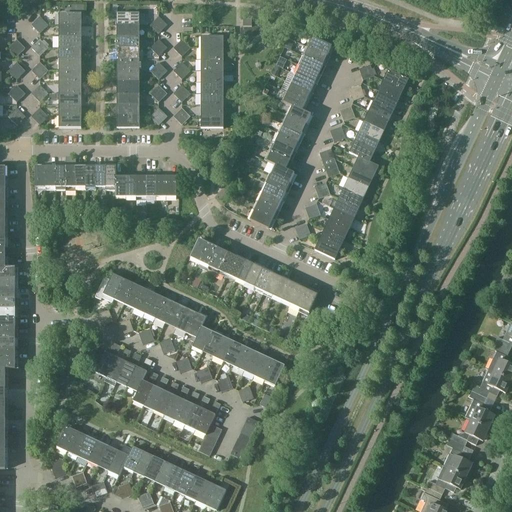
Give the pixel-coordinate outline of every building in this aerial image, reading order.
[(82,14),(60,14),(60,26),(82,26),(82,14)] [(139,26),(139,14),(118,14),(118,26),(139,26)] [(36,30),(44,22),(40,18),(32,26),(36,30)] [(167,26),(159,18),(155,22),(163,30),(167,26)] [(48,26),(44,22),(36,30),(40,34),(48,26)] [(163,30),(155,22),(151,26),(159,34),(163,30)] [(82,37),(82,26),(60,26),(60,37),(82,37)] [(139,37),(139,26),(118,26),(118,37),(139,37)] [(82,49),(82,37),(60,37),(60,49),(82,49)] [(139,49),(139,37),(118,37),(118,49),(139,49)] [(202,37),(202,49),(223,49),(223,37),(202,37)] [(314,39),(309,49),(328,58),(332,48),(314,39)] [(36,53),(44,45),(42,43),(40,40),(31,49),(36,53)] [(25,49),(17,41),(13,45),(21,53),(25,49)] [(167,49),(159,41),(155,45),(163,53),(167,49)] [(178,53),(186,45),(182,41),(173,49),(178,53)] [(287,43),(285,48),(291,51),(294,46),(287,43)] [(21,53),(13,45),(9,49),(17,58),(21,53)] [(47,48),(44,45),(36,53),(40,57),(48,49),(47,48)] [(163,53),(155,45),(151,49),(159,57),(163,53)] [(190,49),(186,45),(178,53),(182,57),(190,49)] [(82,60),(82,49),(60,49),(60,60),(82,60)] [(139,60),(139,49),(118,49),(118,60),(139,60)] [(223,60),(223,49),(202,49),(202,60),(223,60)] [(309,49),(305,59),(323,67),(328,58),(309,49)] [(305,59),(301,68),(319,76),(323,67),(305,59)] [(82,72),(82,60),(60,60),(60,72),(82,72)] [(139,72),(139,60),(118,60),(118,72),(139,72)] [(223,72),(223,60),(202,60),(202,72),(223,72)] [(36,76),(44,67),(40,63),(32,72),(36,76)] [(25,72),(17,64),(13,68),(21,76),(25,72)] [(168,72),(159,64),(155,68),(163,76),(168,72)] [(178,76),(186,68),(182,64),(173,72),(178,76)] [(372,71),(370,66),(360,70),(362,75),(372,71)] [(48,72),(44,67),(36,76),(40,80),(48,72)] [(21,76),(13,68),(9,72),(17,80),(21,76)] [(163,76),(155,68),(151,72),(159,80),(163,76)] [(190,72),(186,68),(178,76),(182,80),(190,72)] [(301,68),(296,77),(315,86),(319,76),(301,68)] [(374,77),(372,71),(362,75),(364,81),(374,77)] [(389,71),(384,81),(404,90),(409,80),(389,71)] [(82,83),(82,72),(60,72),(60,83),(82,83)] [(139,83),(139,72),(118,72),(118,83),(139,83)] [(223,83),(223,72),(202,72),(202,84),(223,83)] [(296,77),(292,86),(311,95),(315,86),(296,77)] [(399,101),(404,90),(384,81),(379,91),(399,101)] [(82,95),(82,83),(60,83),(60,95),(82,95)] [(139,95),(139,83),(118,83),(118,95),(139,95)] [(223,95),(223,83),(202,84),(202,95),(223,95)] [(36,99),(44,91),(40,86),(32,95),(36,99)] [(178,99),(186,91),(182,86),(174,95),(178,99)] [(292,86),(288,95),(306,104),(311,95),(292,86)] [(25,95),(17,87),(13,91),(21,99),(25,95)] [(168,95),(159,87),(155,91),(163,99),(168,95)] [(363,92),(361,87),(350,91),(352,96),(363,92)] [(21,99),(13,91),(9,95),(17,103),(21,99)] [(48,95),(44,91),(36,99),(40,103),(48,95)] [(163,99),(155,91),(151,95),(159,103),(163,99)] [(190,95),(186,91),(178,99),(182,103),(190,95)] [(394,111),(399,101),(379,91),(374,102),(394,111)] [(365,98),(363,92),(352,96),(354,102),(365,98)] [(82,107),(82,95),(60,95),(60,107),(82,107)] [(139,106),(139,95),(118,95),(118,106),(139,106)] [(223,107),(223,95),(202,95),(202,107),(223,107)] [(288,95),(284,104),(293,108),(293,107),(302,112),(303,112),(306,104),(288,95)] [(389,122),(394,111),(374,102),(369,112),(389,122)] [(139,118),(139,106),(118,106),(118,118),(139,118)] [(82,118),(82,107),(60,107),(60,118),(82,118)] [(223,118),(223,107),(202,107),(202,118),(223,118)] [(293,108),(288,117),(307,125),(312,116),(303,112),(302,112),(293,107),(293,108)] [(342,117),(353,113),(351,107),(340,111),(342,117)] [(25,118),(17,109),(13,113),(21,122),(25,118)] [(36,122),(44,113),(40,109),(31,118),(36,122)] [(168,117),(159,109),(155,113),(164,122),(168,117)] [(178,121),(186,113),(182,109),(174,117),(178,121)] [(384,132),(389,122),(369,112),(364,123),(384,132)] [(21,122),(13,113),(9,118),(17,126),(21,122)] [(48,118),(44,113),(36,122),(40,126),(48,118)] [(164,122),(155,113),(151,118),(159,126),(164,122)] [(190,117),(186,113),(178,121),(182,126),(190,117)] [(355,118),(353,113),(342,117),(344,123),(355,118)] [(288,117),(284,126),(303,134),(307,125),(288,117)] [(82,129),(82,118),(60,118),(59,129),(82,129)] [(139,129),(139,118),(118,118),(118,129),(139,129)] [(223,129),(223,118),(202,118),(202,129),(223,129)] [(379,143),(384,132),(364,123),(359,133),(379,143)] [(284,126),(280,135),(299,144),(303,134),(284,126)] [(343,133),(341,128),(331,132),(333,137),(343,133)] [(345,139),(343,133),(333,137),(335,143),(345,139)] [(375,153),(379,143),(359,133),(354,144),(375,153)] [(280,135),(276,144),(294,153),(299,144),(280,135)] [(276,144),(271,153),(290,162),(294,153),(276,144)] [(370,163),(375,153),(354,144),(350,154),(359,158),(370,163)] [(333,156),(331,150),(320,154),(322,160),(333,156)] [(271,153),(267,162),(268,163),(276,166),(286,171),(290,162),(271,153)] [(336,163),(333,156),(322,160),(325,167),(336,163)] [(248,157),(245,163),(252,167),(255,161),(248,157)] [(379,167),(370,163),(359,158),(354,168),(374,177),(379,167)] [(268,163),(264,172),(272,175),(290,184),(295,175),(286,171),(276,166),(268,163)] [(338,169),(336,163),(325,167),(327,173),(338,169)] [(107,189),(107,168),(97,169),(97,189),(107,189)] [(117,168),(107,168),(107,189),(107,192),(116,192),(116,189),(117,189),(117,179),(117,168)] [(369,188),(374,177),(354,168),(349,179),(369,188)] [(46,189),(46,169),(36,169),(36,189),(46,189)] [(56,189),(56,169),(46,169),(46,189),(56,189)] [(66,189),(66,169),(56,169),(56,189),(66,189)] [(76,189),(76,169),(66,169),(66,189),(76,189)] [(87,189),(87,169),(76,169),(76,189),(87,189)] [(97,189),(97,169),(87,169),(87,189),(97,189)] [(340,174),(338,169),(327,173),(329,179),(340,174)] [(272,175),(267,185),(286,193),(290,184),(272,175)] [(167,199),(167,178),(157,179),(157,199),(167,199)] [(177,178),(167,178),(167,199),(177,199),(177,178)] [(127,199),(127,179),(117,179),(117,189),(116,189),(116,192),(116,199),(127,199)] [(137,199),(137,179),(127,179),(127,199),(137,199)] [(147,199),(147,179),(137,179),(137,199),(147,199)] [(157,199),(157,179),(147,179),(147,199),(157,199)] [(364,198),(369,188),(349,179),(344,189),(364,198)] [(317,194),(328,190),(326,184),(315,188),(317,194)] [(267,185),(263,194),(282,202),(286,193),(267,185)] [(359,209),(364,198),(344,189),(340,200),(359,209)] [(330,195),(328,190),(317,194),(319,199),(330,195)] [(263,194),(259,203),(278,212),(282,202),(263,194)] [(354,219),(359,209),(340,200),(335,210),(354,219)] [(259,203),(255,212),(273,221),(278,212),(259,203)] [(307,214),(319,210),(317,205),(305,209),(307,214)] [(320,216),(319,210),(307,214),(309,220),(320,216)] [(349,230),(354,219),(335,210),(330,220),(349,230)] [(255,212),(250,221),(269,230),(273,221),(255,212)] [(344,240),(349,230),(330,220),(325,231),(344,240)] [(297,235),(309,231),(307,225),(295,230),(297,235)] [(311,237),(309,231),(297,235),(300,241),(311,237)] [(340,251),(344,240),(325,231),(320,241),(340,251)] [(199,240),(190,259),(200,263),(209,245),(208,245),(199,240)] [(335,261),(340,251),(320,241),(315,252),(335,261)] [(200,264),(198,268),(207,272),(218,249),(209,245),(200,263),(200,264)] [(207,272),(206,273),(215,277),(218,272),(227,253),(218,249),(207,272)] [(236,258),(227,253),(218,272),(227,276),(236,258)] [(236,258),(227,276),(236,280),(245,262),(236,258)] [(245,262),(236,280),(236,281),(245,285),(254,266),(245,262)] [(254,266),(245,285),(246,285),(254,289),(263,270),(254,266)] [(16,269),(6,269),(0,269),(0,279),(16,279),(16,269)] [(263,270),(254,289),(255,289),(264,293),(273,275),(264,271),(263,270)] [(112,303),(114,300),(123,280),(113,275),(110,280),(105,278),(95,298),(101,301),(102,299),(112,303)] [(273,275),(264,293),(264,294),(273,298),(282,279),(273,275)] [(0,289),(16,289),(16,279),(0,279),(0,289)] [(282,279),(273,298),(282,302),(291,283),(282,279)] [(134,285),(123,280),(114,300),(124,305),(134,285)] [(291,283),(282,302),(283,302),(291,306),(300,288),(291,284),(291,283)] [(144,290),(134,285),(124,305),(134,310),(144,290)] [(291,306),(288,313),(296,317),(300,310),(309,292),(301,288),(300,288),(291,306)] [(16,289),(0,289),(0,299),(16,299),(16,289)] [(154,295),(144,290),(134,310),(145,314),(154,295)] [(309,292),(300,310),(301,311),(309,315),(311,312),(318,296),(309,292)] [(155,319),(165,299),(154,295),(145,314),(155,319)] [(0,309),(16,309),(16,299),(0,299),(0,309)] [(166,324),(175,304),(165,299),(155,319),(166,324)] [(185,309),(175,304),(166,324),(176,329),(185,309)] [(0,319),(16,319),(16,309),(0,309),(0,319)] [(196,314),(185,309),(176,329),(187,334),(196,314)] [(100,321),(111,316),(109,311),(106,312),(99,314),(98,315),(100,321)] [(206,319),(196,314),(187,334),(197,338),(197,339),(202,328),(206,319)] [(113,322),(111,316),(100,321),(102,326),(113,322)] [(0,329),(16,329),(16,319),(0,319),(0,329)] [(129,321),(118,325),(120,330),(131,326),(130,321),(129,321)] [(497,338),(494,344),(510,351),(511,346),(511,323),(503,341),(497,338)] [(134,332),(131,326),(120,330),(123,336),(134,332)] [(203,352),(212,333),(202,328),(197,339),(197,338),(192,347),(203,352)] [(0,339),(16,339),(16,329),(0,329),(0,339)] [(141,340),(152,336),(150,330),(139,335),(141,340)] [(223,338),(212,333),(203,352),(213,357),(223,338)] [(154,341),(152,336),(141,340),(143,345),(154,341)] [(233,343),(223,338),(213,357),(224,362),(233,343)] [(0,349),(16,349),(16,339),(0,339),(0,349)] [(300,339),(297,346),(302,349),(306,342),(300,339)] [(162,349),(173,345),(171,340),(160,344),(162,349)] [(243,347),(233,343),(224,362),(234,367),(243,347)] [(93,364),(93,366),(94,368),(95,370),(96,372),(96,373),(106,378),(115,358),(116,358),(121,347),(115,345),(114,344),(109,355),(105,353),(102,359),(100,359),(98,359),(96,360),(94,362),(93,364)] [(496,353),(488,371),(511,381),(511,380),(511,381),(511,380),(511,366),(511,364),(511,359),(507,357),(510,351),(494,344),(491,350),(496,353)] [(175,351),(173,345),(162,349),(164,355),(175,351)] [(254,352),(243,347),(234,367),(245,372),(254,352)] [(0,359),(16,359),(16,349),(0,349),(0,359)] [(255,377),(264,357),(254,352),(245,372),(255,377)] [(126,363),(116,383),(127,388),(136,368),(140,361),(142,357),(135,354),(130,365),(126,363)] [(275,362),(264,357),(255,377),(265,382),(275,362)] [(106,378),(104,382),(115,387),(116,383),(126,363),(116,358),(115,358),(106,378)] [(16,370),(16,359),(0,359),(0,369),(6,369),(6,370),(16,370)] [(188,359),(182,361),(186,372),(192,370),(188,359)] [(186,372),(182,361),(176,363),(181,374),(186,372)] [(285,367),(275,362),(265,382),(276,387),(285,367)] [(136,368),(127,388),(137,393),(138,393),(143,382),(147,373),(136,368)] [(208,368),(197,373),(199,378),(210,374),(208,368)] [(475,386),(472,392),(487,399),(490,393),(497,397),(500,391),(506,394),(511,382),(511,381),(488,371),(480,389),(475,386)] [(212,379),(210,374),(199,378),(201,384),(212,379)] [(229,378),(223,380),(227,391),(233,389),(229,378)] [(227,391),(223,380),(218,382),(222,393),(227,391)] [(137,393),(133,402),(144,407),(154,387),(143,382),(138,393),(137,393)] [(154,387),(144,407),(155,412),(164,392),(154,387)] [(240,397),(251,393),(249,388),(238,392),(240,397)] [(164,392),(155,412),(165,417),(174,396),(164,392)] [(474,401),(466,418),(471,421),(492,431),(492,430),(489,429),(495,417),(489,414),(491,409),(484,405),(487,399),(472,392),(469,398),(474,401)] [(253,399),(251,393),(240,397),(242,403),(253,399)] [(266,408),(271,397),(265,395),(260,406),(266,408)] [(174,396),(165,417),(175,422),(185,401),(174,396)] [(185,401),(175,422),(186,426),(195,406),(185,401)] [(111,402),(107,410),(115,414),(119,406),(111,402)] [(195,406),(186,426),(196,431),(206,411),(195,406)] [(206,411),(196,431),(206,436),(209,431),(211,425),(216,416),(206,411)] [(256,428),(259,423),(248,418),(246,423),(256,428)] [(452,435),(449,441),(464,449),(467,443),(475,447),(475,446),(473,445),(476,439),(483,442),(488,431),(491,432),(492,431),(471,421),(465,434),(458,437),(452,435)] [(254,433),(256,428),(246,423),(243,428),(254,433)] [(211,425),(209,431),(220,436),(222,430),(211,425)] [(66,428),(57,448),(67,453),(77,433),(66,428)] [(251,439),(254,433),(243,428),(241,434),(251,439)] [(209,431),(206,436),(207,436),(217,441),(220,436),(209,431)] [(87,438),(77,433),(67,453),(78,457),(87,438)] [(249,444),(251,439),(241,434),(238,439),(249,444)] [(207,436),(204,441),(215,447),(217,441),(207,436)] [(97,443),(87,438),(78,457),(88,462),(97,443)] [(247,450),(249,444),(238,439),(236,445),(247,450)] [(204,441),(201,447),(212,452),(215,447),(204,441)] [(452,449),(444,467),(469,479),(470,479),(467,477),(472,465),(467,463),(468,460),(469,461),(470,458),(462,454),(464,449),(449,441),(446,447),(452,449)] [(108,447),(97,443),(88,462),(99,467),(108,447)] [(244,455),(247,450),(236,445),(234,450),(244,455)] [(109,472),(118,452),(108,447),(99,467),(109,472)] [(201,447),(199,452),(210,457),(212,452),(201,447)] [(134,473),(143,453),(133,448),(128,457),(129,457),(124,468),(134,473)] [(242,460),(244,455),(234,450),(231,455),(242,460)] [(129,457),(128,457),(118,452),(109,472),(120,477),(124,468),(129,457)] [(154,458),(143,453),(134,473),(145,478),(154,458)] [(155,483),(164,463),(154,458),(145,478),(155,483)] [(54,463),(52,468),(63,464),(62,460),(54,463)] [(165,487),(175,468),(164,463),(155,483),(165,487)] [(52,468),(51,468),(53,474),(65,470),(63,464),(52,468)] [(430,483),(427,489),(442,496),(445,490),(454,494),(456,489),(461,490),(466,479),(469,480),(469,479),(444,467),(435,485),(430,483)] [(185,473),(175,468),(165,487),(176,492),(185,473)] [(67,475),(65,470),(53,474),(55,479),(67,475)] [(186,497),(195,478),(185,473),(176,492),(186,497)] [(83,474),(72,478),(74,483),(85,479),(83,474)] [(197,502),(206,483),(195,478),(186,497),(197,502)] [(87,485),(85,479),(74,483),(76,489),(87,485)] [(207,507),(216,487),(206,483),(197,502),(207,507)] [(95,493),(106,489),(104,484),(93,487),(95,493)] [(129,484),(123,486),(127,497),(133,495),(129,484)] [(127,497),(123,486),(118,488),(122,499),(127,497)] [(227,492),(216,487),(207,507),(217,511),(227,492)] [(97,498),(108,495),(106,489),(95,493),(97,498)] [(426,504),(421,511),(447,511),(446,511),(448,506),(440,502),(442,496),(427,489),(421,501),(426,504)] [(141,503),(151,499),(149,494),(138,498),(141,503)] [(163,498),(159,507),(165,505),(167,504),(169,501),(163,498)] [(153,505),(151,499),(141,503),(143,509),(153,505)] [(167,504),(165,505),(167,511),(173,511),(170,503),(167,504)]
